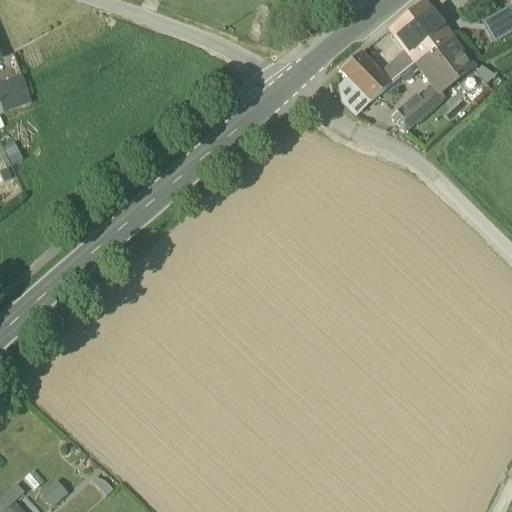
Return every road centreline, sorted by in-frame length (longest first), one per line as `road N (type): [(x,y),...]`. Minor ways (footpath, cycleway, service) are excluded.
road 1 (tertiary): [(0,336),(292,80)]
road 2 (residential): [(292,80),(347,133),(407,162),(511,258)]
road 3 (residential): [(87,0),(292,80)]
road 4 (tertiary): [(292,80),(394,0)]
